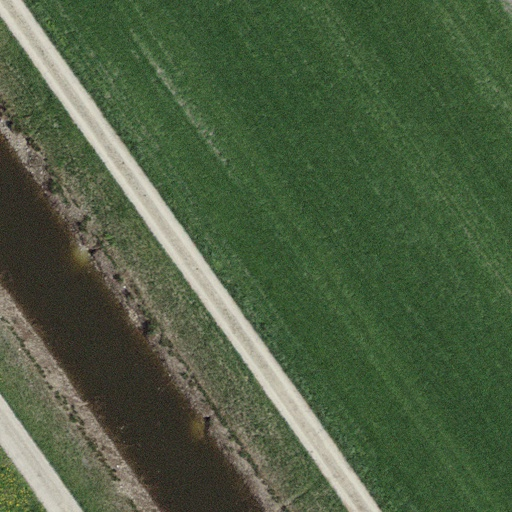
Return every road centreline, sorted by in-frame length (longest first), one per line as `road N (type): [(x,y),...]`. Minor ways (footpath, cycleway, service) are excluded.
road 1 (track): [(0,3),(355,511)]
road 2 (track): [(69,511),(0,412)]
